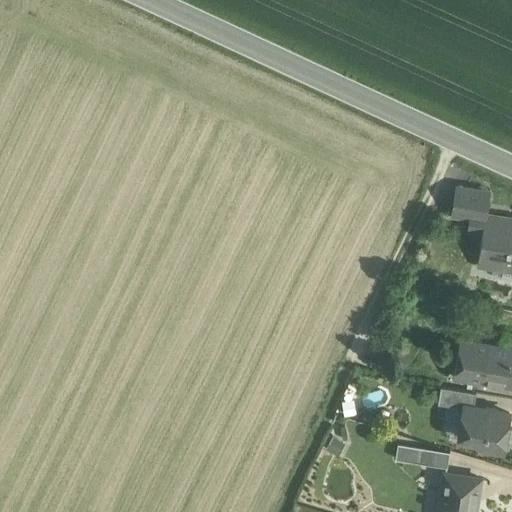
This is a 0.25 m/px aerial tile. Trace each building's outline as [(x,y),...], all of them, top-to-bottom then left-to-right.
[(477,216),(481,190),(456,187),(452,212),(468,215),(477,216)] [(477,216),(484,217),(484,216),(487,191),(481,190),(477,216)] [(484,216),(484,217),(477,216),(468,215),(466,230),(488,233),(490,216),(484,216)] [(511,219),(490,216),(488,233),(484,262),(511,265),(511,219)] [(511,308),(501,306),(496,328),(511,331),(511,308)] [(511,346),(470,338),(465,367),(511,375),(511,346)] [(476,391),(441,385),(438,402),(463,406),(464,404),(473,405),(476,391)] [(473,405),(464,404),(463,406),(458,436),(484,440),(483,446),(503,449),(504,443),(506,444),(511,440),(511,438),(511,433),(509,429),(506,429),(509,412),(473,405)] [(450,450),(423,446),(420,461),(447,465),(450,450)] [(474,511),(480,477),(445,471),(438,511),(474,511)]
